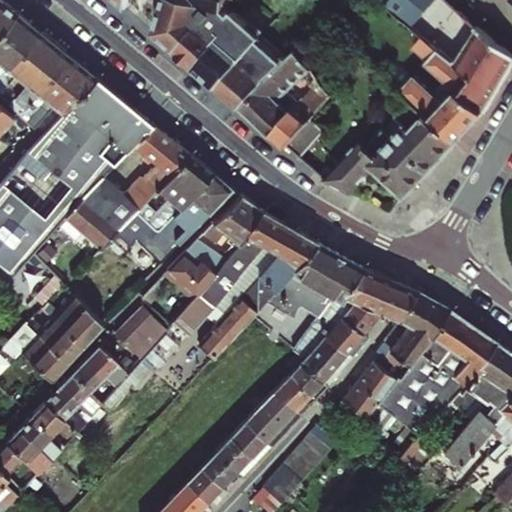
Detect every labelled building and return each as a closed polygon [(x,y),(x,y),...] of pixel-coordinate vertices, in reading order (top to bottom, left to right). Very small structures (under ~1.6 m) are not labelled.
[(0,0),(0,33),(18,12),(3,0),(0,0)] [(168,0),(159,32),(244,106),(304,47),(306,45),(319,33),(292,9),(268,36),(239,11),(236,15),(234,14),(238,0),(168,0)] [(486,113),(511,68),(511,53),(465,15),(448,0),(437,0),(421,20),(403,5),(407,0),(390,0),(386,5),(391,8),(439,49),(474,75),(463,95),(486,113)] [(413,101),(458,143),(485,116),(486,113),(463,95),(474,75),(439,49),(391,8),(385,15),(403,30),(400,34),(430,62),(428,64),(459,92),(447,104),(418,76),(402,92),(413,101)] [(0,33),(0,74),(2,76),(40,29),(18,12),(0,33)] [(69,53),(40,29),(2,76),(0,78),(7,85),(17,75),(26,82),(15,97),(27,107),(69,53)] [(272,135),(293,112),(280,101),(313,69),(304,47),(244,106),(242,108),(272,135)] [(89,69),(69,53),(27,107),(22,115),(33,125),(36,127),(56,104),(89,69)] [(89,69),(56,104),(60,108),(65,111),(97,76),(93,73),(89,69)] [(7,85),(0,78),(0,94),(22,115),(27,107),(15,97),(26,82),(17,75),(7,85)] [(97,76),(65,111),(24,155),(0,184),(0,263),(2,264),(10,272),(13,274),(65,217),(85,196),(132,148),(155,123),(97,76)] [(307,96),(322,109),(334,96),(324,86),(318,76),(310,85),(313,90),(307,96)] [(407,196),(458,143),(413,101),(397,117),(407,127),(395,140),(385,130),(369,147),(362,141),(327,179),(351,192),(374,167),(407,196)] [(0,131),(15,116),(0,102),(0,131)] [(289,145),(312,120),(297,107),(293,112),(272,135),(287,147),(289,145)] [(289,145),(303,157),(327,131),(312,120),(289,145)] [(140,208),(147,200),(159,188),(192,153),(155,123),(132,148),(150,162),(155,157),(160,161),(142,181),(139,180),(126,195),(140,208)] [(174,215),(214,171),(192,153),(159,188),(169,198),(158,210),(147,200),(140,208),(137,211),(148,221),(159,232),(174,215)] [(214,171),(174,215),(192,232),(234,186),(214,171)] [(140,208),(126,195),(120,190),(102,210),(122,227),(123,225),(137,211),(140,208)] [(242,194),(204,232),(216,242),(225,231),(242,243),(253,231),(250,228),(265,210),(242,194)] [(122,227),(102,210),(85,196),(65,217),(102,248),(122,227)] [(242,243),(227,260),(216,272),(198,293),(174,320),(176,321),(189,333),(215,303),(264,241),(281,250),(227,311),(198,343),(214,359),(268,299),(319,240),(265,210),(250,228),(253,231),(242,243)] [(137,211),(123,225),(134,236),(148,221),(137,211)] [(319,240),(268,299),(294,314),(301,304),(318,314),(294,348),(304,357),(326,331),(341,313),(354,298),(346,293),(364,266),(319,240)] [(264,241),(215,303),(227,311),(281,250),(264,241)] [(189,247),(198,255),(203,249),(194,242),(189,247)] [(198,255),(189,247),(168,268),(198,293),(216,272),(208,264),(198,255)] [(217,253),(208,264),(216,272),(227,260),(217,253)] [(0,275),(4,279),(10,272),(2,264),(0,266),(0,275)] [(354,298),(341,313),(362,331),(381,309),(384,310),(402,281),(364,266),(346,293),(354,298)] [(402,281),(384,310),(392,313),(399,316),(401,317),(419,288),(412,285),(402,281)] [(377,349),(390,358),(406,371),(432,338),(451,307),(452,306),(419,288),(401,317),(411,322),(394,344),(385,338),(377,349)] [(77,294),(56,317),(85,344),(106,322),(77,294)] [(139,361),(162,336),(151,325),(156,321),(141,306),(116,333),(131,347),(127,350),(139,361)] [(432,338),(406,371),(401,377),(399,375),(381,398),(378,402),(418,434),(419,435),(440,412),(464,385),(467,387),(484,363),(481,361),(497,339),(451,307),(432,338)] [(326,331),(354,355),(369,336),(362,331),(341,313),(326,331)] [(56,317),(40,334),(69,361),(85,344),(56,317)] [(162,336),(139,361),(130,372),(127,375),(128,377),(139,388),(189,333),(176,321),(162,336)] [(10,340),(21,349),(53,378),(69,361),(40,334),(27,322),(10,340)] [(330,385),(354,355),(326,331),(304,357),(301,361),(330,385)] [(511,394),(511,349),(497,339),(481,361),(484,363),(467,387),(464,385),(440,412),(447,419),(457,407),(463,411),(478,395),(484,400),(444,449),(461,464),(492,427),(506,411),(501,405),(511,394)] [(100,343),(86,357),(118,388),(128,377),(127,375),(130,372),(100,343)] [(377,355),(358,380),(381,398),(399,375),(401,377),(406,371),(390,358),(387,361),(377,355)] [(86,357),(73,371),(105,401),(118,388),(86,357)] [(301,361),(291,371),(318,398),(329,386),(330,385),(301,361)] [(73,371),(60,385),(92,415),(105,401),(73,371)] [(291,371),(276,387),(302,414),(318,398),(291,371)] [(345,399),(367,417),(378,402),(381,398),(358,380),(345,399)] [(60,385),(46,400),(78,430),(92,415),(60,385)] [(276,387),(247,418),(273,444),(302,414),(276,387)] [(506,411),(492,427),(505,440),(511,448),(511,446),(511,394),(501,405),(506,411)] [(46,400),(34,412),(66,443),(78,430),(46,400)] [(34,412),(20,426),(53,457),(66,443),(34,412)] [(247,418),(217,449),(237,468),(243,474),(273,444),(247,418)] [(271,511),(338,438),(318,424),(264,484),(267,488),(256,501),(265,508),(261,511),(271,511)] [(0,468),(7,476),(23,456),(32,464),(17,481),(24,488),(53,457),(20,426),(0,447),(0,468)] [(397,460),(412,472),(431,449),(416,437),(397,460)] [(505,440),(491,454),(497,461),(511,448),(505,440)] [(217,449),(202,464),(221,484),(237,468),(217,449)] [(497,461),(491,454),(473,473),(480,479),(497,461)] [(202,464),(187,480),(213,506),(228,491),(221,484),(202,464)] [(0,495),(9,504),(19,493),(4,479),(7,476),(0,468),(0,495)] [(187,480),(173,495),(190,511),(207,511),(213,506),(187,480)] [(190,511),(173,495),(157,511),(190,511)] [(479,511),(494,511),(505,503),(498,495),(479,511)]
